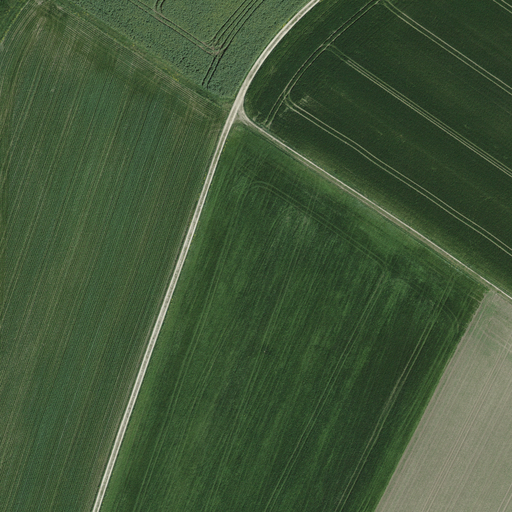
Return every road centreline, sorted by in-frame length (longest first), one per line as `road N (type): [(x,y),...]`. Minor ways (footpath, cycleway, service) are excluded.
road 1 (track): [(316,0),(257,62),(234,110),(98,511)]
road 2 (track): [(58,0),(234,110),(511,303)]
